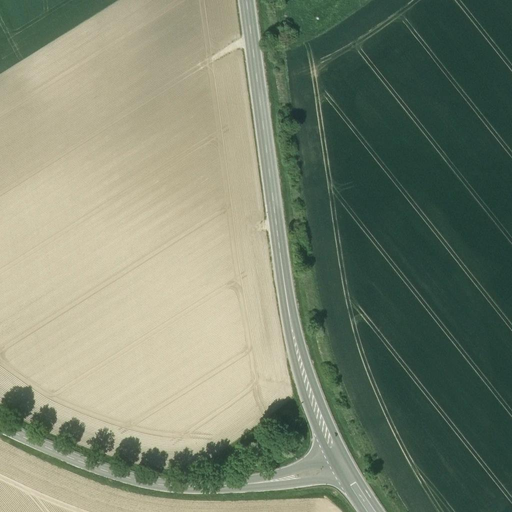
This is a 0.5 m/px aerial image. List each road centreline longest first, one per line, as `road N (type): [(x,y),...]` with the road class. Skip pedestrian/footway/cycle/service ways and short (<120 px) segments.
road 1 (tertiary): [(246,0),(296,348),(341,464)]
road 2 (unclassified): [(0,425),(106,470),(185,486),(341,464)]
